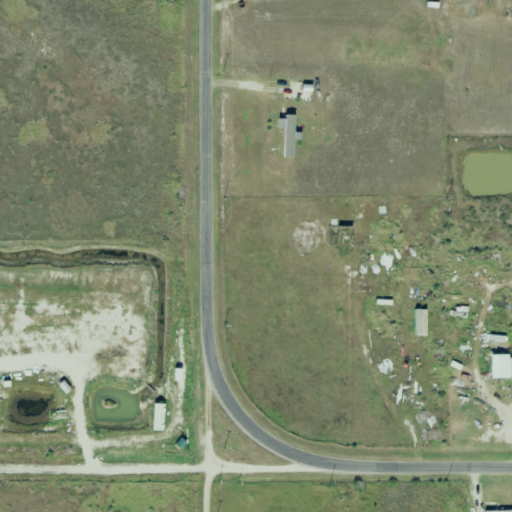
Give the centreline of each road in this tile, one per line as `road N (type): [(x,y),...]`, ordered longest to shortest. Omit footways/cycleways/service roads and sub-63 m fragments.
road 1 (residential): [(258,439),(219,392),(207,362),(202,0)]
road 2 (residential): [(511,467),(344,467),(258,439)]
